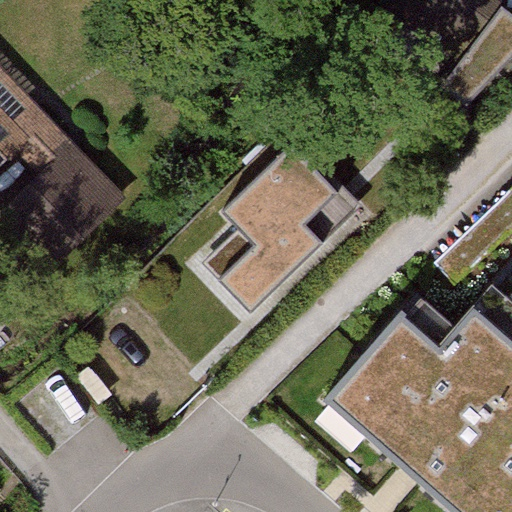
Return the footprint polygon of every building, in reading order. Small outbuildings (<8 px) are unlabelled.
[(498,6),(489,0),(410,0),(403,9),(435,33),(431,39),(444,47),(447,42),(467,57),(444,87),(469,107),(511,62),(511,27),(493,13),(498,6)] [(0,49),(0,192),(25,170),(83,236),(130,196),(0,49)] [(293,146),(224,213),(256,247),(220,282),(252,315),(325,245),(306,227),(340,195),(293,146)] [(511,228),(511,186),(435,264),(457,285),(511,228)] [(454,323),(414,290),(318,405),(448,511),(511,511),(511,329),(474,298),(454,323)]
